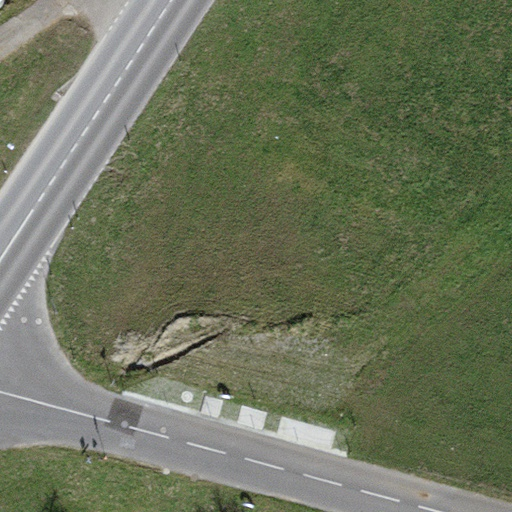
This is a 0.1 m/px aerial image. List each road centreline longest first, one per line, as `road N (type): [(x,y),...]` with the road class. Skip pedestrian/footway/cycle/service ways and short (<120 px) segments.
road 1 (unclassified): [(426,511),(0,394)]
road 2 (secondary): [(0,258),(174,0)]
